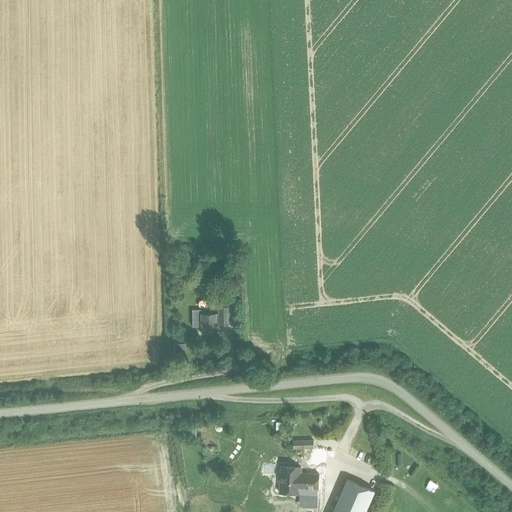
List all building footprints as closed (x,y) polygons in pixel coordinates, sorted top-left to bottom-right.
[(202,313),(202,331),(217,331),(217,323),(229,323),(229,306),(219,306),(219,313),(202,313)] [(410,474),(413,476),(420,467),(416,464),(410,474)] [(320,475),(308,474),(307,476),(302,475),(302,467),(282,466),(280,493),(300,494),(301,487),(307,488),(306,490),(319,491),(320,475)] [(365,511),(375,491),(348,479),(333,511),(365,511)] [(454,494),(446,502),(454,510),(462,502),(454,494)]
